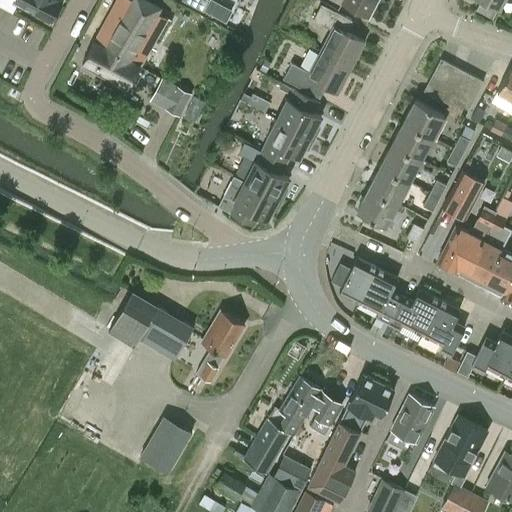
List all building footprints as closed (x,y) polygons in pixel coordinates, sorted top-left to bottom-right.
[(0,0),(0,4),(13,11),(18,0),(20,0),(50,16),(58,0),(0,0)] [(135,0),(115,0),(94,39),(82,62),(128,87),(166,17),(135,0)] [(185,0),(204,10),(208,0),(185,0)] [(208,0),(204,10),(213,14),(219,2),(214,0),(208,0)] [(338,0),(341,1),(369,16),(376,0),(338,0)] [(320,49),(351,66),(365,40),(346,30),(351,18),(322,3),(313,18),(331,28),(320,49)] [(337,92),(351,66),(320,49),(309,70),(292,61),(283,77),(320,96),(326,85),(337,92)] [(441,58),(430,80),(440,85),(451,64),(441,58)] [(271,63),(265,60),(260,69),(265,73),(271,63)] [(451,91),(462,69),(451,64),(440,85),(451,91)] [(497,90),(511,98),(511,66),(497,90)] [(462,96),(473,75),(462,69),(451,91),(462,96)] [(462,96),(472,102),(484,81),(473,75),(462,96)] [(165,77),(152,100),(176,114),(189,91),(165,77)] [(430,80),(424,91),(467,113),(472,102),(462,96),(451,91),(440,85),(430,80)] [(281,84),(279,90),(289,95),(292,90),(281,84)] [(287,97),(277,117),(314,137),(320,126),(317,124),(321,115),(313,111),(318,100),(294,87),(292,90),(289,95),(288,98),(287,97)] [(243,93),(240,99),(247,103),(250,96),(243,93)] [(415,99),(403,122),(432,137),(444,115),(415,99)] [(476,107),(470,118),(477,121),(483,111),(476,107)] [(262,149),(287,162),(292,151),(300,156),(305,147),(309,148),(314,137),(277,117),(266,137),(268,138),(262,149)] [(506,123),(496,118),(490,129),(500,135),(506,123)] [(403,122),(391,144),(421,160),(432,137),(403,122)] [(453,149),(463,154),(470,140),(460,135),(453,149)] [(391,144),(380,166),(409,182),(421,160),(391,144)] [(281,172),(287,162),(262,149),(257,159),(255,159),(245,179),(282,199),(288,187),(285,186),(289,177),(281,172)] [(456,166),(463,154),(453,149),(447,161),(456,166)] [(380,166),(368,188),(397,204),(409,182),(380,166)] [(443,206),(465,217),(483,181),(461,170),(443,206)] [(282,199),(245,179),(234,173),(218,204),(254,223),(260,212),(268,217),(273,208),(277,210),(282,199)] [(430,193),(440,198),(446,185),(437,180),(430,193)] [(397,204),(368,188),(356,211),(386,226),(397,204)] [(433,211),(440,198),(430,193),(423,206),(433,211)] [(484,205),(471,231),(456,224),(437,259),(456,269),(457,268),(466,272),(493,217),(492,217),(494,213),(495,211),(484,205)] [(492,217),(493,217),(466,272),(485,282),(502,247),(511,228),(502,223),(505,218),(494,213),(492,217)] [(417,239),(424,226),(414,221),(408,235),(417,239)] [(511,251),(511,252),(502,247),(485,282),(503,291),(511,272),(511,251)] [(359,301),(377,266),(357,257),(351,268),(348,275),(337,270),(332,280),(342,285),(339,291),(359,301)] [(359,301),(379,311),(377,317),(388,323),(399,301),(388,295),(392,288),(397,277),(377,266),(359,301)] [(511,272),(503,291),(503,292),(511,297),(511,272)] [(195,325),(158,303),(133,288),(110,327),(136,342),(141,334),(177,356),(195,325)] [(410,306),(399,301),(388,323),(399,329),(402,323),(422,333),(440,298),(419,288),(410,306)] [(461,308),(440,298),(422,333),(454,348),(461,332),(451,327),(461,308)] [(227,352),(245,321),(223,308),(204,339),(213,344),(208,353),(211,354),(204,367),(200,365),(198,370),(211,378),(219,364),(226,351),(227,352)] [(506,374),(511,362),(511,334),(502,330),(494,348),(482,343),(477,354),(471,365),(483,370),(486,365),(506,374)] [(466,349),(461,360),(471,365),(477,354),(466,349)] [(445,354),(441,364),(454,370),(458,361),(445,354)] [(364,370),(307,481),(339,497),(355,467),(344,461),(360,428),(358,426),(365,411),(372,415),(375,409),(382,413),(396,386),(364,370)] [(301,373),(291,390),(313,403),(311,406),(317,410),(314,415),(330,424),(333,419),(334,418),(338,410),(335,408),(341,398),(332,393),(334,391),(324,385),(323,387),(322,387),(323,386),(301,373)] [(276,404),(244,456),(267,470),(292,429),(295,431),(311,406),(313,403),(291,390),(281,407),(276,404)] [(391,427),(392,428),(386,439),(409,451),(415,439),(416,440),(435,404),(410,391),(391,427)] [(442,505),(456,511),(460,511),(472,490),(461,484),(468,472),(466,471),(489,428),(458,413),(435,457),(457,468),(451,480),(454,482),(442,505)] [(167,472),(192,430),(176,421),(170,432),(158,424),(140,455),(167,472)] [(306,451),(317,458),(330,433),(319,427),(306,451)] [(511,448),(510,453),(510,454),(505,464),(499,461),(487,484),(511,497),(511,448)] [(298,462),(290,479),(302,485),(310,468),(298,462)] [(268,470),(251,504),(266,511),(289,511),(302,488),(268,470)] [(245,484),(224,471),(216,484),(238,497),(245,484)] [(383,476),(378,487),(389,492),(384,502),(395,507),(405,486),(383,476)] [(305,486),(291,511),(315,511),(324,496),(305,486)] [(389,492),(378,487),(368,509),(374,511),(392,511),(395,507),(384,502),(389,492)] [(472,490),(460,511),(481,511),(489,499),(472,490)] [(216,511),(221,511),(226,505),(206,492),(200,502),(216,511)] [(263,511),(241,500),(235,511),(263,511)]
